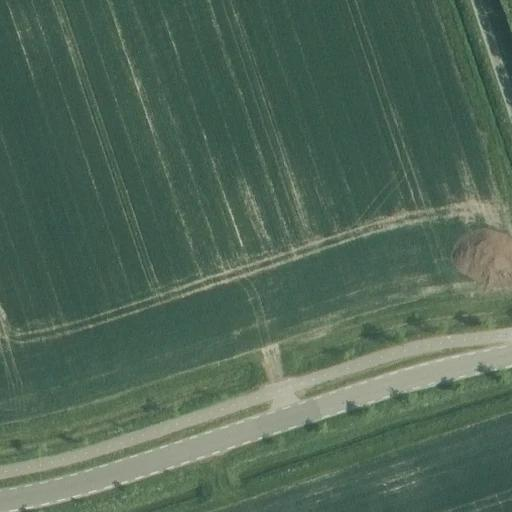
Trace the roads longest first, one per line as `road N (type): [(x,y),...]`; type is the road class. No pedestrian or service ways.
road 1 (tertiary): [(0,501),(511,356)]
road 2 (track): [(193,511),(511,409)]
